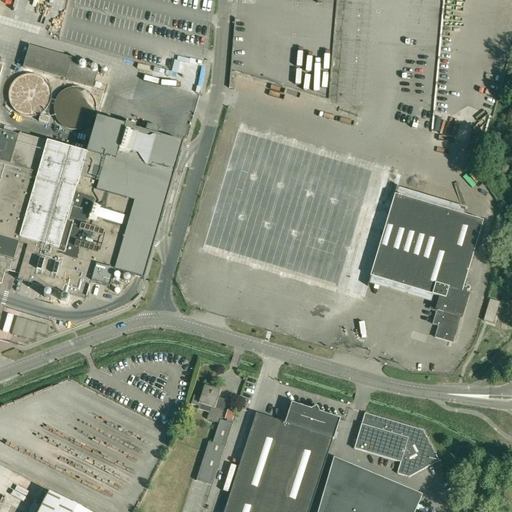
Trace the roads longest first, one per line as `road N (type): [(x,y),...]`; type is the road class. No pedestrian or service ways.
road 1 (tertiary): [(157,324),(361,379),(511,397)]
road 2 (unclassified): [(157,324),(218,87),(224,0)]
road 3 (unknown): [(275,354),(211,511)]
road 4 (tertiary): [(0,376),(157,324)]
